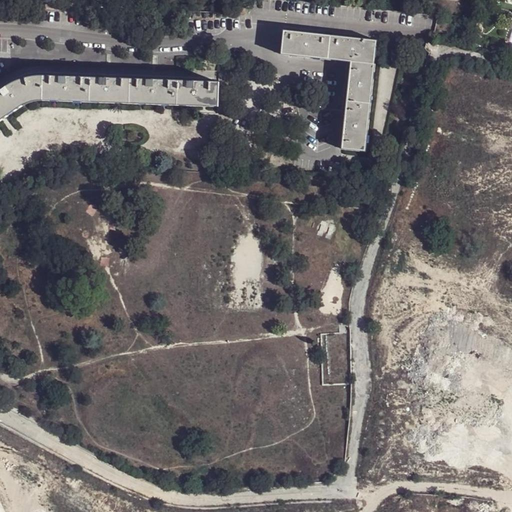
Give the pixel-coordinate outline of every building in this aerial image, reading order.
[(330,59),(332,37),(285,31),(282,54),(330,59)] [(351,61),(375,64),(377,41),(332,37),(330,59),(351,61)] [(370,104),(375,64),(351,61),(347,102),(370,104)] [(43,100),(45,77),(35,77),(24,79),(14,83),(6,89),(0,93),(0,105),(7,117),(22,106),(29,103),(36,100),(43,100)] [(92,78),(45,77),(43,100),(91,102),(92,78)] [(132,80),(92,78),(91,102),(131,103),(132,80)] [(178,81),(132,80),(131,103),(177,105),(178,81)] [(178,81),(177,105),(219,106),(219,83),(178,81)] [(370,104),(347,102),(342,148),(365,151),(370,104)]
